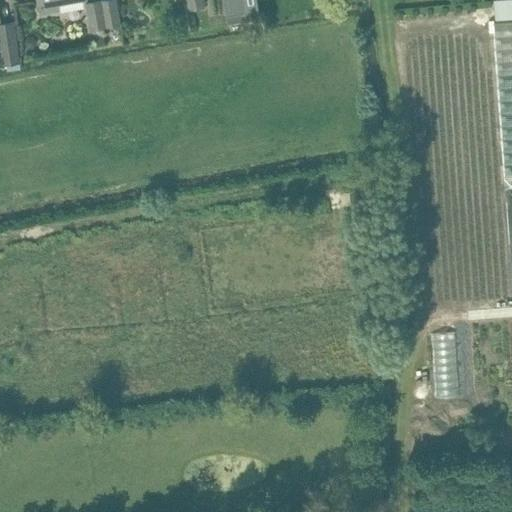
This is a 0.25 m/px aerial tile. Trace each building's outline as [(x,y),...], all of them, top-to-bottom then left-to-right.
[(78,0),(38,0),(42,15),(59,12),(58,4),(78,0)] [(204,0),(187,0),(189,10),(206,7),(204,0)] [(225,0),(228,15),(243,12),(240,0),(225,0)] [(104,1),(86,3),(90,30),(108,28),(104,1)] [(0,24),(0,23),(0,45),(1,49),(0,48),(0,64),(3,64),(4,65),(23,61),(15,21),(0,24)] [(511,21),(493,23),(504,178),(511,177),(511,21)] [(28,38),(25,41),(26,47),(29,49),(34,49),(37,45),(37,40),(33,37),(28,38)] [(358,190),(340,192),(341,205),(359,203),(358,190)]
